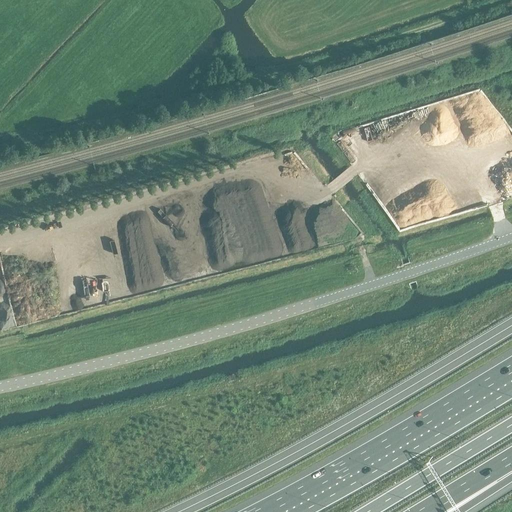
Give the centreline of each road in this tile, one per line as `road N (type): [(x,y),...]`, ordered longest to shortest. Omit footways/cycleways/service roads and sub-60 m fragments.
road 1 (tertiary): [(0,387),(291,311),(511,236)]
road 2 (track): [(0,149),(502,0)]
road 3 (motorway): [(511,378),(279,511)]
road 4 (motorway): [(365,511),(511,424)]
